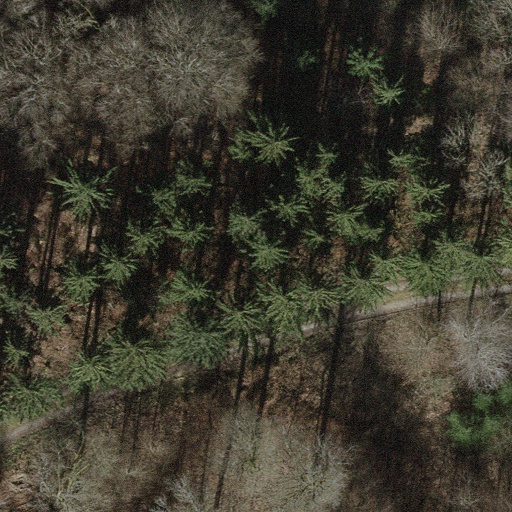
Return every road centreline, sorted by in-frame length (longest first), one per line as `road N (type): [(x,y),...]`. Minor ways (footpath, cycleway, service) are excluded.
road 1 (track): [(0,430),(205,337),(511,281)]
road 2 (track): [(0,108),(511,155)]
